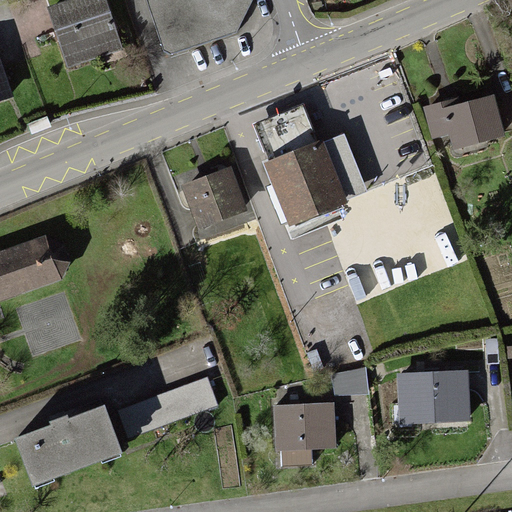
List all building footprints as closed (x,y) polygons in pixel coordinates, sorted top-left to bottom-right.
[(251,0),(147,0),(167,61),(242,37),(254,6),(251,0)] [(98,3),(50,20),(70,75),(118,58),(98,3)] [(494,105),(424,114),(429,145),(499,135),(494,105)] [(310,117),(258,138),(300,242),(352,221),(345,205),(387,188),(372,149),(351,158),(345,144),(324,153),(310,117)] [(233,184),(184,200),(198,244),(248,227),(233,184)] [(45,249),(0,264),(0,305),(58,285),(64,270),(56,253),(45,249)] [(466,375),(404,375),(404,417),(467,416),(466,375)] [(332,406),(277,406),(277,445),(332,445),(332,406)] [(105,410),(20,443),(35,482),(120,449),(105,410)]
